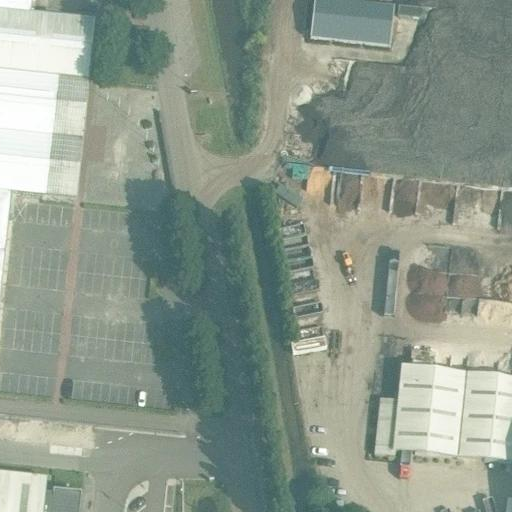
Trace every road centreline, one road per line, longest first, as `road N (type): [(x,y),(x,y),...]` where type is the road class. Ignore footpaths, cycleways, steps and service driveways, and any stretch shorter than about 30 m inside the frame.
road 1 (unclassified): [(246,511),(171,91)]
road 2 (unknown): [(381,511),(358,466),(353,430),(359,313),(372,249),(389,231),(408,226),(458,225),(511,238)]
